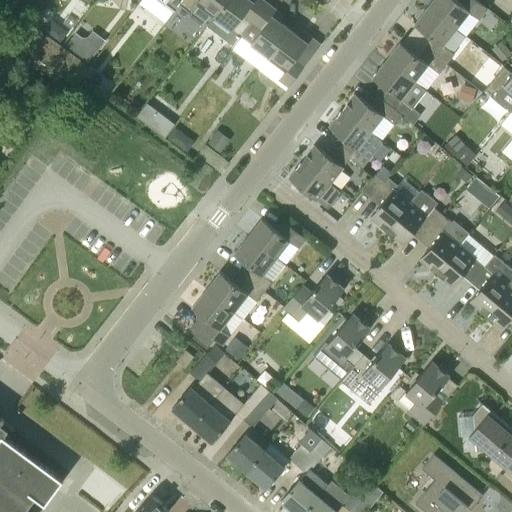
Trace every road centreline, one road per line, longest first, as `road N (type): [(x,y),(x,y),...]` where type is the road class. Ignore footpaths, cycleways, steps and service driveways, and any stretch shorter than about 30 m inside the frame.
road 1 (residential): [(511,390),(254,171)]
road 2 (residential): [(85,390),(254,171)]
road 3 (residential): [(243,511),(85,390)]
road 4 (residential): [(254,171),(366,28)]
